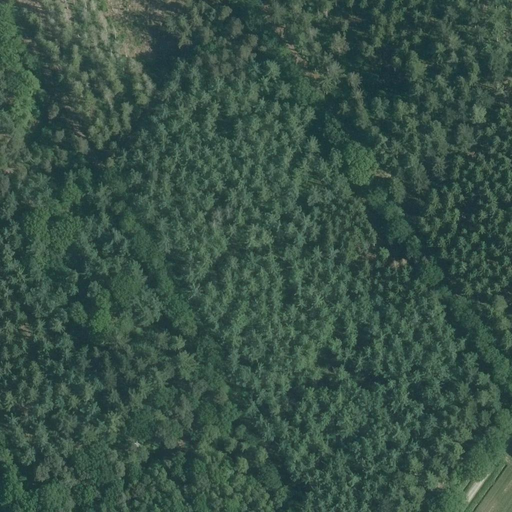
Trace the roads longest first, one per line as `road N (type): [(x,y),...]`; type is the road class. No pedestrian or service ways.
road 1 (track): [(218,0),(107,170),(60,180),(12,163)]
road 2 (track): [(101,173),(5,0)]
